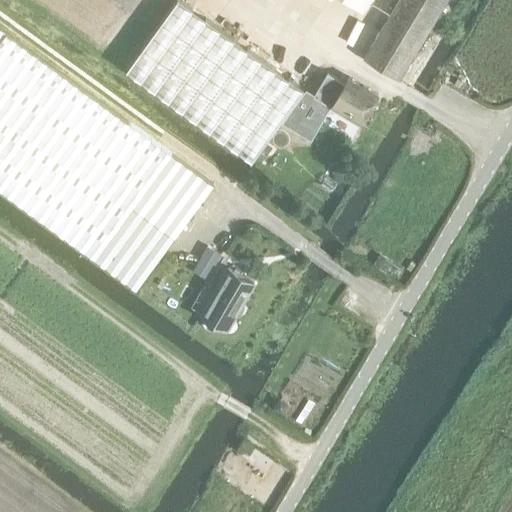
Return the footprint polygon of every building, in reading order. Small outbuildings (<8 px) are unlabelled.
[(37,0),(100,42),(127,0),(37,0)] [(180,0),(174,0),(126,67),(252,159),(303,88),(180,0)] [(347,0),(363,11),(370,0),(347,0)] [(396,0),(363,56),(399,78),(445,0),(396,0)] [(173,151),(152,136),(0,25),(0,189),(93,258),(173,151)] [(327,71),(313,95),(320,99),(361,123),(379,93),(348,75),(344,81),(327,71)] [(214,181),(193,166),(173,151),(93,258),(135,289),(214,181)] [(193,269),(210,276),(220,248),(204,242),(193,269)] [(227,265),(200,309),(209,314),(206,319),(206,321),(207,325),(210,328),(213,329),(216,328),(219,326),(221,322),(228,326),(254,281),(227,265)] [(310,411),(302,408),(298,420),(316,427),(323,407),(313,404),(310,411)]
